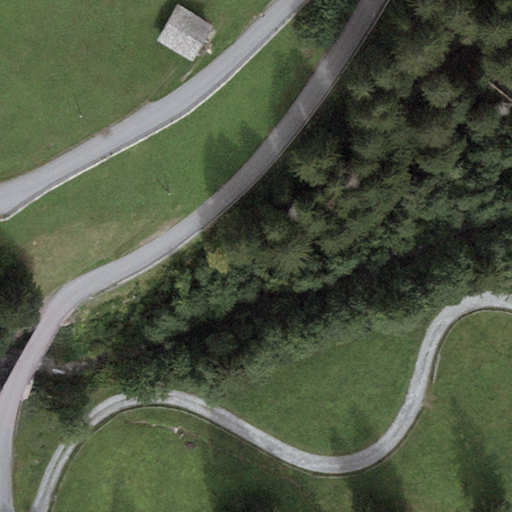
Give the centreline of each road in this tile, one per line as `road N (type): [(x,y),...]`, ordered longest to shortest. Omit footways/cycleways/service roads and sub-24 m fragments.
road 1 (track): [(511,303),(469,302),(448,314),(407,415),(389,442),(349,466),(287,454),(192,403),(137,400),(117,403),(83,427),(62,452),(37,511)]
road 2 (tertiary): [(371,0),(313,96),(215,209),(68,300),(45,325),(10,403),(0,450)]
road 3 (unclassified): [(289,0),(211,79),(0,197)]
